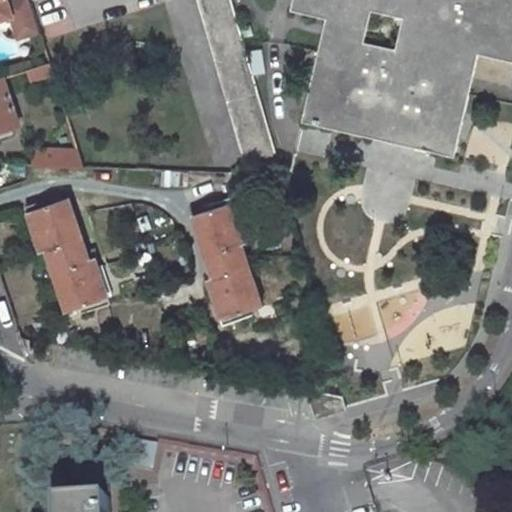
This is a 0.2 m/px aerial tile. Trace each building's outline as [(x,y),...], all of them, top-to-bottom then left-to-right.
[(30,0),(18,0),(9,3),(8,0),(0,0),(0,20),(13,16),(20,37),(40,31),(30,0)] [(202,0),(252,172),(280,172),(283,172),(244,38),(232,0),(202,0)] [(296,0),(295,8),(329,16),(306,117),(455,151),(478,51),(511,58),(511,17),(494,13),(437,0),(296,0)] [(437,0),(494,13),(496,0),(437,0)] [(17,87),(53,75),(48,60),(12,72),(17,87)] [(0,75),(0,134),(13,131),(11,127),(20,123),(3,74),(0,75)] [(75,145),(37,143),(36,165),(83,166),(75,145)] [(91,261),(71,198),(59,203),(57,197),(34,205),(37,213),(48,250),(68,311),(80,307),(82,314),(105,306),(103,298),(91,261)] [(196,214),(217,279),(229,316),(231,323),(255,315),(254,309),(266,304),(244,240),(231,201),(229,197),(206,204),(208,210),(196,214)] [(231,201),(244,240),(250,238),(237,200),(231,201)] [(48,250),(37,213),(31,215),(43,252),(48,250)] [(91,261),(103,298),(110,297),(98,259),(91,261)] [(212,281),(223,318),(229,316),(217,279),(212,281)] [(316,415),(346,409),(343,397),(309,391),(316,414),(316,415)] [(110,511),(109,499),(63,502),(63,511),(110,511)]
